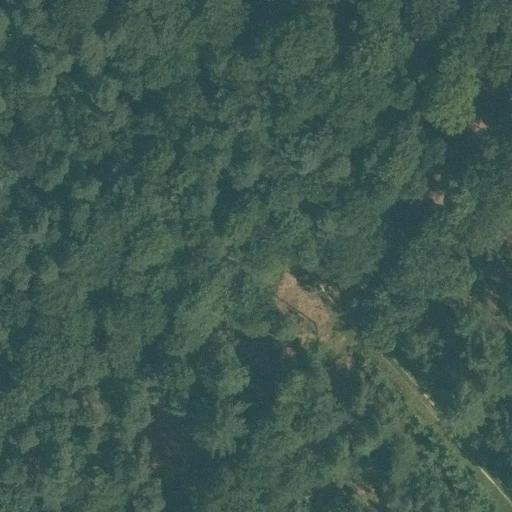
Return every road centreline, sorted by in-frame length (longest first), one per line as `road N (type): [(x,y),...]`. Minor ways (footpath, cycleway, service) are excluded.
road 1 (track): [(511,6),(379,171),(320,225),(239,254),(67,284),(0,321)]
road 2 (unknown): [(511,134),(201,511)]
road 3 (track): [(511,497),(358,319)]
